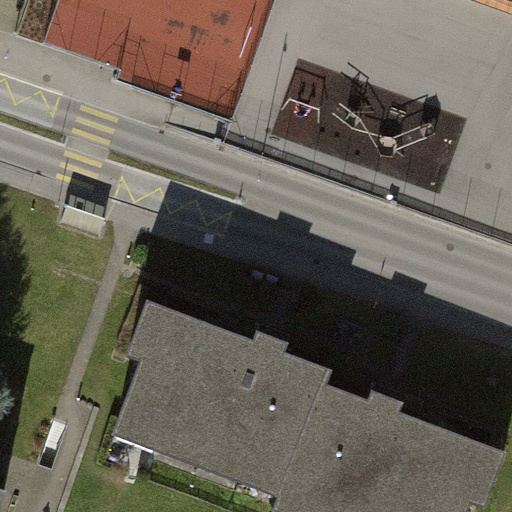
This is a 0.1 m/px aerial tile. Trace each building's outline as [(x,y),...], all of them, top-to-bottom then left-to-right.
[(511,0),(469,0),(511,14),(511,0)] [(280,133),(448,183),(462,136),(294,86),(280,133)] [(331,373),(152,307),(133,359),(144,363),(113,446),(281,508),(326,387),(331,373)] [(510,454),(326,387),(281,508),(279,511),(472,511),(475,506),(489,511),(510,454)] [(0,511),(5,511),(12,495),(0,491),(0,511)]
